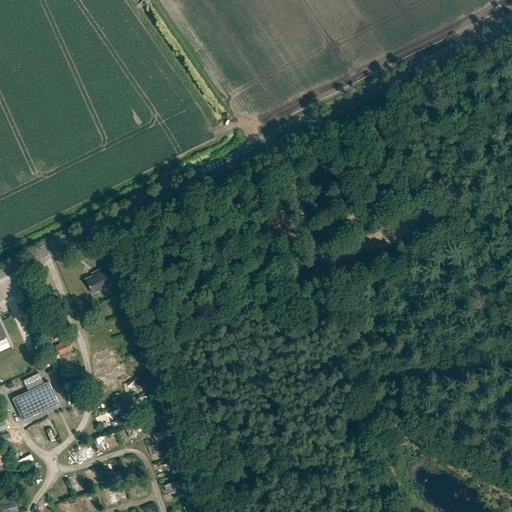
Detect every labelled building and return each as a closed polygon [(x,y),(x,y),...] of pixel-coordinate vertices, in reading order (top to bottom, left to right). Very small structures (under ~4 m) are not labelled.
[(96,272),(97,274),(85,279),(92,293),(121,279),(114,263),(96,272)] [(111,286),(101,291),(104,296),(114,291),(111,286)] [(55,346),(60,357),(73,351),(68,340),(55,346)] [(65,358),(59,360),(63,377),(69,376),(65,358)] [(96,364),(98,370),(117,365),(115,359),(96,364)] [(123,367),(116,368),(117,375),(124,375),(123,367)] [(134,383),(137,392),(149,387),(146,378),(134,383)] [(48,382),(12,399),(22,420),(58,403),(48,382)] [(107,384),(109,391),(118,388),(116,382),(107,384)] [(75,390),(69,391),(73,408),(79,406),(75,390)] [(163,408),(148,414),(150,420),(165,414),(163,408)] [(99,425),(119,417),(116,411),(96,419),(99,425)] [(132,424),(127,426),(131,439),(137,437),(132,424)] [(37,437),(40,446),(59,440),(54,425),(39,430),(41,436),(37,437)] [(175,425),(154,434),(158,445),(163,458),(177,452),(172,439),(180,436),(175,425)] [(120,431),(125,442),(132,439),(126,428),(120,431)] [(0,440),(8,437),(6,431),(0,434),(0,440)] [(105,436),(99,438),(104,452),(110,450),(105,436)] [(84,462),(96,456),(92,446),(80,452),(84,462)] [(175,462),(160,466),(161,472),(176,468),(175,462)] [(113,472),(109,473),(111,483),(123,481),(120,464),(112,465),(113,472)] [(195,477),(165,484),(167,494),(197,487),(195,477)] [(147,487),(136,490),(138,495),(149,492),(147,487)] [(107,508),(113,506),(108,491),(102,493),(107,508)] [(0,509),(0,511),(18,508),(17,499),(0,502),(0,509)]
